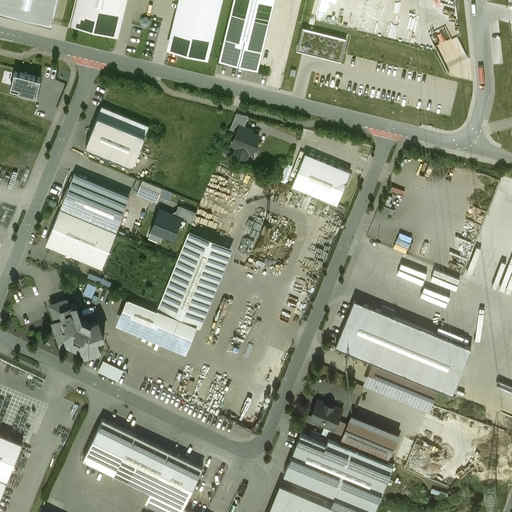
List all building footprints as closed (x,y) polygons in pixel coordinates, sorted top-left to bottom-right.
[(0,0),(0,6),(52,19),(57,0),(0,0)] [(126,0),(75,0),(70,23),(118,35),(126,0)] [(162,15),(165,4),(162,4),(163,0),(156,0),(153,13),(162,15)] [(222,0),(178,0),(167,46),(209,57),(222,0)] [(274,0),(233,0),(219,59),(258,69),(274,0)] [(347,38),(303,27),(298,50),(341,60),(347,38)] [(41,78),(15,71),(10,89),(37,96),(41,78)] [(149,125),(102,105),(98,115),(145,134),(149,125)] [(249,116),(236,113),(230,129),(237,132),(242,134),(244,128),(249,116)] [(145,134),(98,115),(86,145),(133,164),(145,134)] [(244,128),(242,134),(237,132),(232,145),(238,147),(235,153),(246,158),(249,151),(252,153),(259,136),(250,133),(251,131),(244,128)] [(304,156),(292,186),(337,205),(350,172),(338,167),(337,169),(304,156)] [(75,172),(60,208),(117,231),(131,194),(75,172)] [(135,190),(161,199),(162,195),(172,199),(175,189),(139,177),(135,190)] [(395,209),(384,204),(382,209),(393,214),(395,209)] [(117,231),(60,208),(46,244),(103,267),(117,231)] [(181,217),(160,208),(152,229),(173,238),(181,217)] [(233,249),(189,231),(157,310),(127,298),(116,326),(186,354),(197,327),(201,329),(233,249)] [(82,319),(76,302),(70,305),(67,298),(51,304),(57,319),(53,320),(61,344),(65,342),(84,351),(85,355),(101,350),(97,339),(104,336),(99,320),(90,323),(82,319)] [(471,346),(380,309),(380,310),(354,300),(336,346),(340,347),(439,388),(453,393),(471,346)] [(101,371),(123,379),(127,367),(105,359),(101,371)] [(366,385),(431,410),(440,388),(374,363),(366,385)] [(318,400),(310,419),(333,428),(329,437),(341,442),(348,424),(337,420),(341,409),(318,400)] [(399,433),(352,414),(348,424),(341,442),(387,461),(399,433)] [(205,469),(104,421),(85,462),(151,494),(185,510),(205,469)] [(0,498),(23,441),(0,431),(0,498)] [(301,432),(284,474),(335,494),(331,504),(349,511),(374,511),(393,463),(387,461),(341,442),(328,437),(326,443),(301,432)] [(349,511),(331,504),(282,485),(271,511),(349,511)] [(162,511),(183,511),(185,510),(151,494),(146,504),(162,511)]
